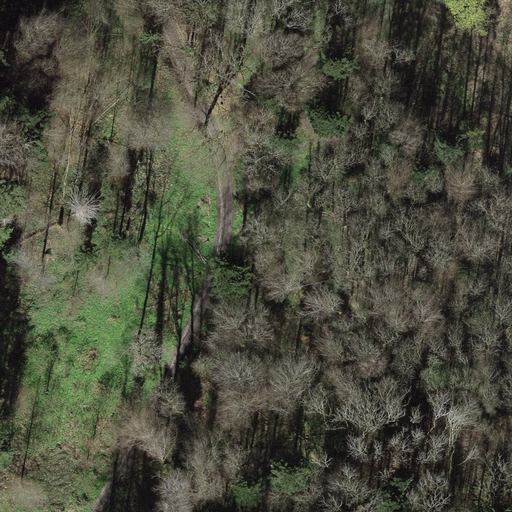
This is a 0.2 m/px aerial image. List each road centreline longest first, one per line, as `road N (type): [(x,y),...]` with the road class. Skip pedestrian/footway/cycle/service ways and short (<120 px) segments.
road 1 (track): [(99,511),(199,324),(229,233),(225,160),(166,0)]
road 2 (track): [(225,160),(262,99),(298,65),(407,0)]
